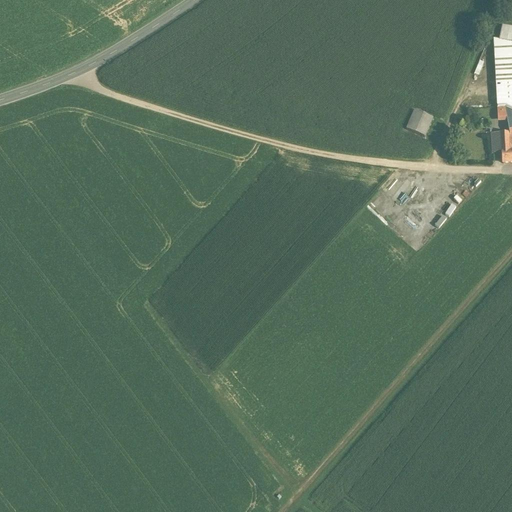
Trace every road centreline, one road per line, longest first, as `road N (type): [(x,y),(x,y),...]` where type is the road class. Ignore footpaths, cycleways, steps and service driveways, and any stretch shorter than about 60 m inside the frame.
road 1 (residential): [(511,171),(269,148),(152,112),(77,72)]
road 2 (track): [(511,265),(292,511)]
road 3 (track): [(311,511),(154,312)]
road 4 (secondary): [(194,0),(77,72)]
road 5 (track): [(433,165),(483,44)]
